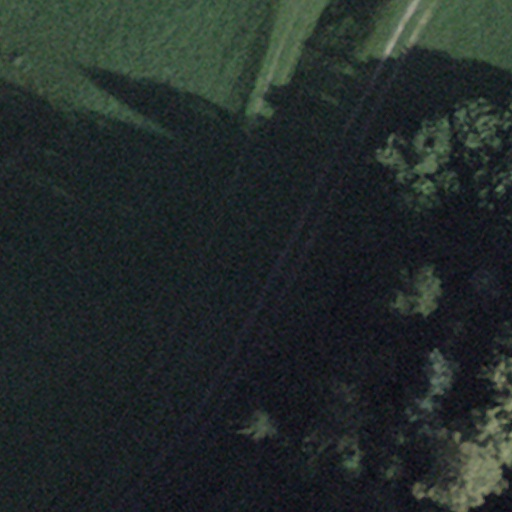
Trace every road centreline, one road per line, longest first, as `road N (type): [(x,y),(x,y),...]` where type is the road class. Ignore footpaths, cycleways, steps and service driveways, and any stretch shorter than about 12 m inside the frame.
road 1 (track): [(125,511),(219,395),(429,0)]
road 2 (track): [(61,511),(159,359),(194,285),(295,0)]
